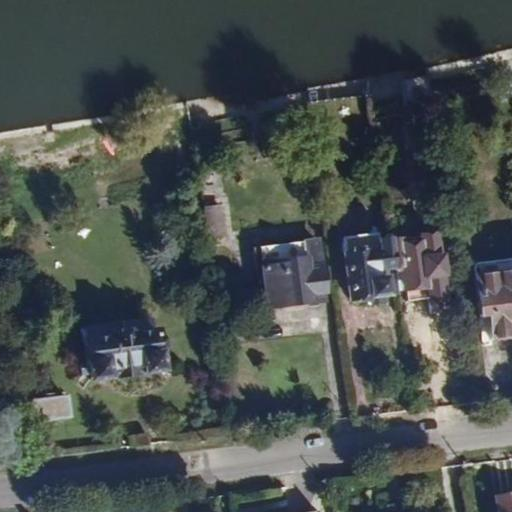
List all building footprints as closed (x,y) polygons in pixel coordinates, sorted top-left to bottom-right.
[(222,237),(221,207),(200,208),(201,238),(222,237)] [(347,257),(351,299),(386,295),(383,271),(394,270),(392,257),(391,242),(348,247),(349,257),(347,257)] [(396,282),(403,281),(404,287),(427,284),(426,275),(440,274),(436,248),(423,249),(422,246),(400,249),(401,256),(392,257),(394,270),(396,282)] [(318,263),(261,269),(266,313),(323,307),(318,263)] [(511,356),(511,290),(477,295),(483,336),(490,335),(493,359),(511,356)] [(154,321),(83,331),(88,372),(160,362),(154,321)] [(68,391),(33,396),(36,420),(71,415),(68,391)] [(511,511),(511,495),(499,498),(500,511),(511,511)]
